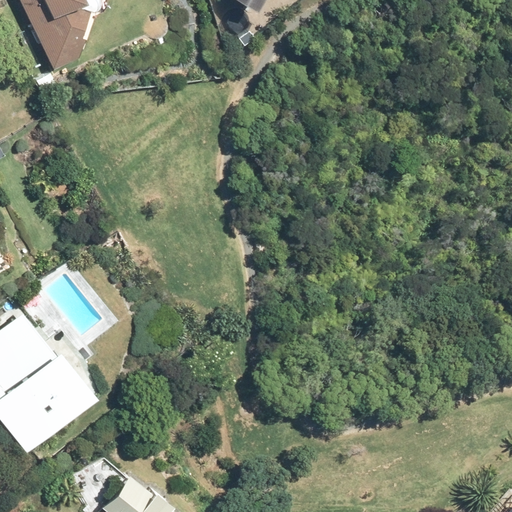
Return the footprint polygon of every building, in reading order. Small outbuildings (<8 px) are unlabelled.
[(22,0),(55,70),(78,60),(85,40),(82,39),(91,13),(80,9),(89,5),(87,0),(22,0)] [(38,81),(49,99),(63,91),(52,73),(38,81)] [(0,419),(28,455),(97,402),(24,309),(0,328),(0,419)] [(97,511),(173,511),(166,506),(170,501),(155,490),(151,494),(126,475),(97,511)] [(511,511),(511,489),(498,509),(498,511),(511,511)]
